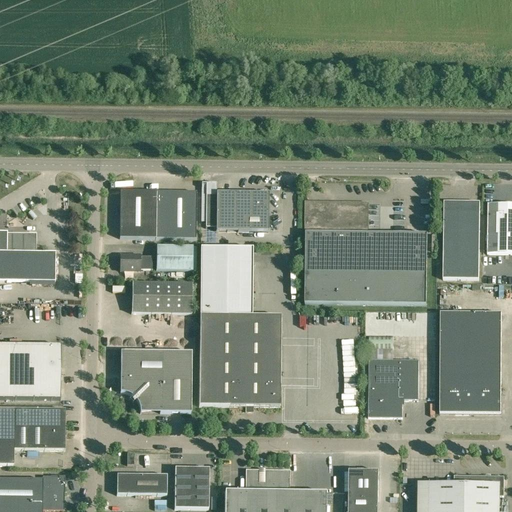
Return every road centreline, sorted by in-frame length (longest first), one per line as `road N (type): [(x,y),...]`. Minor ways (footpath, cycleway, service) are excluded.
road 1 (unclassified): [(511,443),(92,439)]
road 2 (unclassified): [(511,169),(96,161)]
road 3 (unclassified): [(92,439),(96,161)]
